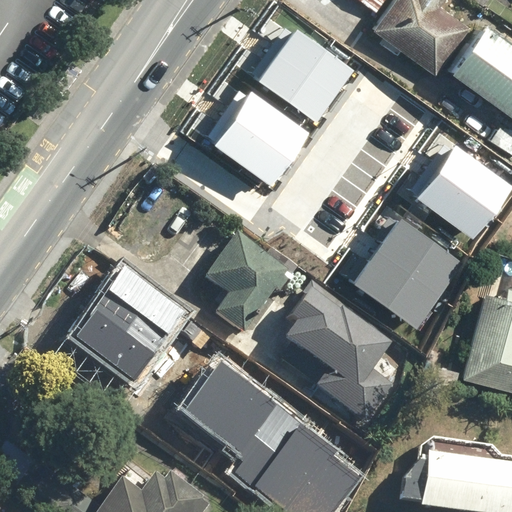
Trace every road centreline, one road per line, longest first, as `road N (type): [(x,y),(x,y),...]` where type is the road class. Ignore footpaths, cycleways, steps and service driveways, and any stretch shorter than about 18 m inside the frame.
road 1 (residential): [(371,87),(297,196),(281,206),(256,206),(233,194),(102,97)]
road 2 (secondary): [(0,237),(102,97)]
